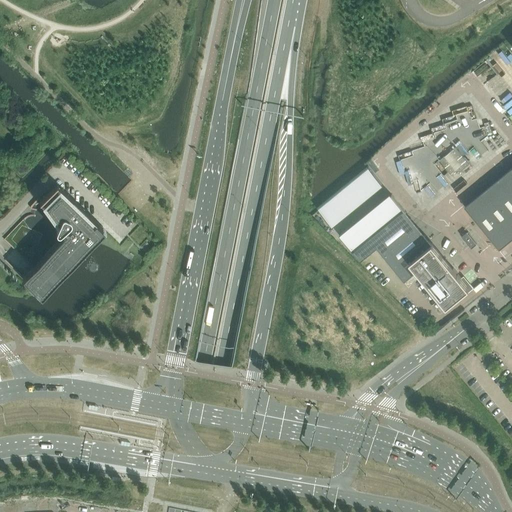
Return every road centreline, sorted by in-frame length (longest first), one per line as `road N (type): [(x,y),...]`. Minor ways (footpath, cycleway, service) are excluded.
road 1 (primary): [(274,0),(174,511)]
road 2 (primary): [(193,511),(288,25)]
road 3 (primary): [(245,422),(282,218),(288,25)]
road 4 (primary): [(247,0),(173,368)]
road 5 (secondary): [(0,446),(64,445),(194,468)]
road 6 (secondary): [(492,511),(437,473),(362,445)]
road 7 (unclassified): [(438,349),(374,390),(344,440)]
road 8 (unclassified): [(362,445),(387,398),(438,349)]
